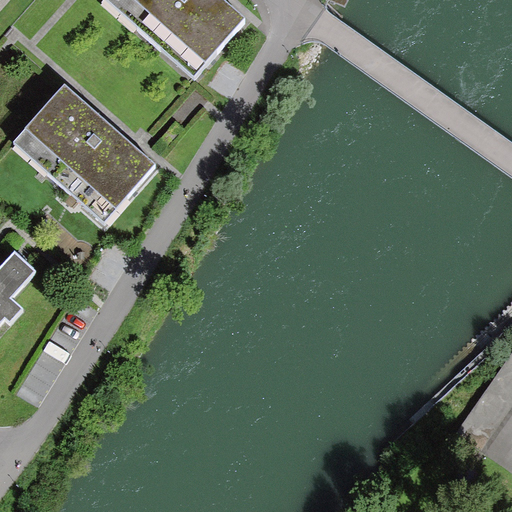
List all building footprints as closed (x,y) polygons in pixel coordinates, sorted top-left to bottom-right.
[(218,0),(105,0),(105,1),(194,81),(245,24),(218,0)] [(328,0),(328,1),(346,9),(350,0),(328,0)] [(156,169),(66,88),(12,146),(103,228),(156,169)] [(0,322),(5,316),(12,322),(24,309),(12,299),(37,270),(15,252),(0,268),(0,322)] [(511,357),(461,430),(488,449),(511,414),(511,357)]
